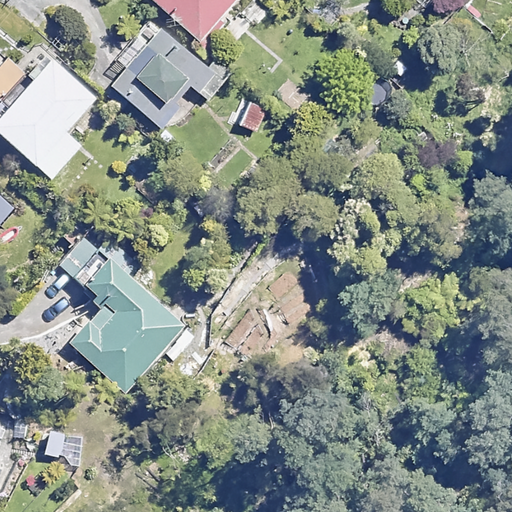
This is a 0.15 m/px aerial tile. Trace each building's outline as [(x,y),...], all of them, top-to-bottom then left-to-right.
[(159,0),(199,36),(232,0),(159,0)] [(223,79),(149,17),(134,35),(145,44),(110,86),(160,129),(179,106),(175,102),(191,83),(208,98),(223,79)] [(97,96),(44,47),(25,68),(32,75),(5,104),(0,99),(0,135),(49,180),(80,147),(63,132),(97,96)] [(267,109),(249,99),(237,121),(255,131),(267,109)] [(0,225),(10,216),(0,205),(0,225)] [(58,264),(76,281),(84,272),(78,267),(97,246),(84,234),(58,264)] [(106,254),(80,284),(103,304),(69,343),(128,396),(185,331),(130,282),(133,278),(106,254)]
